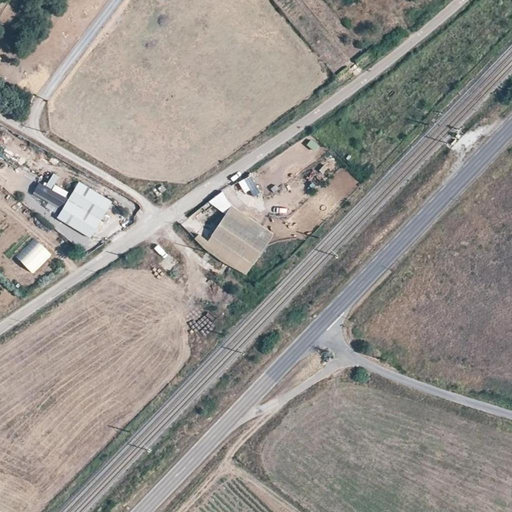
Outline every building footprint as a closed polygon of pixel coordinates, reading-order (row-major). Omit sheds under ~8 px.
[(40,182),(34,193),(61,208),(70,193),(56,185),(61,177),(54,173),(47,186),(40,182)] [(251,190),(255,196),(262,192),(253,175),(239,182),(245,194),(251,190)] [(111,201),(78,182),(56,219),(89,238),(111,201)] [(158,196),(166,190),(162,184),(153,190),(158,196)] [(270,232),(229,204),(209,233),(251,262),(270,232)] [(169,254),(161,263),(171,273),(180,263),(169,254)]
